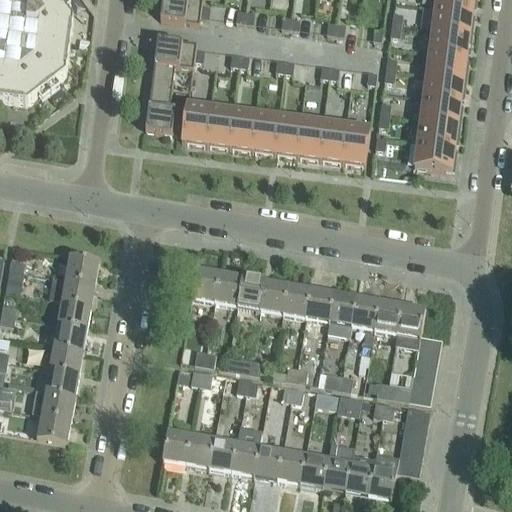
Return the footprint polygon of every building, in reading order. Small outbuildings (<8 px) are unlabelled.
[(0,0),(0,105),(28,109),(66,80),(73,25),(53,0),(0,0)] [(184,0),(163,0),(160,25),(199,30),(200,23),(201,12),(202,5),(184,2),(184,0)] [(476,8),(476,0),(436,0),(435,13),(472,18),(474,8),(476,8)] [(210,13),(201,12),(200,23),(209,25),(210,13)] [(435,13),(432,36),(472,41),(473,28),(471,28),(472,18),(435,13)] [(244,29),(246,17),(237,16),(236,28),(244,29)] [(253,30),(255,19),(246,17),(244,29),(253,30)] [(401,32),(403,20),(393,19),(391,31),(401,32)] [(290,35),(291,23),(283,22),(281,34),(290,35)] [(299,36),(300,24),(291,23),(290,35),(299,36)] [(335,41),(337,29),(328,28),(326,40),(335,41)] [(344,42),(345,30),(337,29),(335,41),(344,42)] [(400,44),(401,32),(391,31),(390,42),(400,44)] [(381,47),(383,36),(374,34),(373,46),(381,47)] [(429,58),(466,63),(468,53),(470,54),(472,41),(432,36),(429,58)] [(196,49),(157,44),(151,90),(172,93),(175,71),(193,74),(194,67),(196,55),(196,49)] [(204,56),(196,55),(194,67),(203,68),(204,56)] [(426,81),(465,86),(467,73),(465,73),(466,63),(429,58),(426,81)] [(239,73),(240,61),(232,60),(230,72),(239,73)] [(247,74),(249,62),(240,61),(239,73),(247,74)] [(395,77),(397,65),(387,64),(385,75),(395,77)] [(284,79),(285,67),(277,66),(275,78),(284,79)] [(292,80),(294,68),(285,67),(284,79),(292,80)] [(329,85),(330,73),(322,72),(320,84),(329,85)] [(337,86),(339,74),(330,73),(329,85),(337,86)] [(394,89),(395,77),(385,75),(384,87),(394,89)] [(375,91),(377,79),(368,78),(367,90),(375,91)] [(423,103),(460,108),(462,98),(464,99),(465,86),(426,81),(423,103)] [(151,90),(145,137),(182,141),(186,116),(169,114),(172,93),(151,90)] [(420,126),(460,131),(461,119),(459,118),(460,108),(423,103),(420,126)] [(186,109),(186,116),(182,141),(181,147),(206,151),(210,113),(186,109)] [(389,122),(391,110),(381,109),(380,121),(389,122)] [(210,113),(206,151),(228,153),(233,116),(210,113)] [(233,116),(228,153),(251,156),(256,119),(233,116)] [(256,119),(251,156),(274,159),(278,122),(256,119)] [(388,133),(389,122),(380,121),(378,132),(388,133)] [(278,122),(274,159),(296,162),(301,125),(278,122)] [(301,125),(296,162),(319,165),(323,128),(301,125)] [(417,149),(455,154),(456,144),(458,144),(460,131),(420,126),(417,149)] [(323,128),(319,165),(341,168),(346,131),(323,128)] [(346,131),(341,168),(365,171),(370,134),(346,131)] [(385,156),(386,145),(377,143),(375,155),(385,156)] [(417,149),(414,173),(453,178),(455,164),(453,163),(455,154),(417,149)] [(97,290),(101,267),(69,262),(65,284),(97,290)] [(26,268),(11,266),(10,275),(24,278),(26,268)] [(214,310),(220,278),(197,274),(192,306),(214,310)] [(23,287),(24,278),(10,275),(5,299),(20,301),(23,287)] [(237,314),(243,282),(220,278),(214,310),(237,314)] [(260,318),(266,286),(243,282),(237,314),(260,318)] [(93,313),(97,290),(65,284),(61,307),(93,313)] [(283,322),(288,290),(266,286),(260,318),(283,322)] [(305,326),(311,294),(288,290),(283,322),(305,326)] [(328,330),(334,298),(311,294),(305,326),(328,330)] [(351,334),(357,302),(334,298),(328,330),(327,340),(349,344),(351,334)] [(374,339),(379,306),(357,302),(351,334),(374,339)] [(396,343),(402,310),(379,306),(374,339),(396,343)] [(89,336),(93,313),(61,307),(57,330),(89,336)] [(396,343),(395,352),(417,356),(418,353),(420,342),(425,314),(402,310),(396,343)] [(18,313),(3,311),(1,320),(16,323),(18,313)] [(0,330),(14,333),(16,323),(1,320),(0,328),(0,330)] [(85,358),(89,336),(57,330),(53,353),(85,358)] [(440,357),(442,346),(420,342),(418,353),(440,357)] [(81,381),(85,358),(53,353),(49,375),(81,381)] [(438,368),(440,357),(418,353),(417,356),(416,364),(438,368)] [(10,359),(0,356),(0,366),(8,368),(10,359)] [(205,372),(207,358),(198,356),(195,371),(205,372)] [(217,360),(207,358),(205,372),(214,374),(217,360)] [(229,361),(226,376),(240,378),(250,380),(253,366),(243,364),(229,361)] [(436,379),(438,368),(416,364),(414,375),(436,379)] [(262,367),(253,366),(250,380),(260,382),(262,367)] [(296,388),(298,374),(289,372),(287,378),(275,376),(273,384),(296,388)] [(298,374),(296,388),(305,390),(308,375),(298,374)] [(77,404),(81,381),(49,375),(45,398),(77,404)] [(434,390),(436,379),(414,375),(412,386),(434,390)] [(201,393),(204,378),(194,376),(191,391),(201,393)] [(211,395),(213,380),(204,378),(201,393),(211,395)] [(340,396),(342,382),(321,378),(320,378),(317,392),(340,396)] [(354,383),(342,382),(340,396),(351,398),(354,383)] [(246,400),(249,386),(239,384),(237,399),(246,400)] [(256,402),(259,388),(249,386),(246,400),(256,402)] [(432,401),(434,390),(412,386),(412,387),(404,386),(402,396),(432,401)] [(387,404),(389,390),(379,388),(377,403),(387,404)] [(399,391),(389,390),(387,404),(396,406),(399,391)] [(292,408),(295,394),(285,392),(282,407),(292,408)] [(302,410),(304,396),(295,394),(292,408),(302,410)] [(36,396),(32,419),(41,421),(73,426),(77,404),(45,398),(36,396)] [(432,401),(402,396),(400,407),(430,413),(432,401)] [(337,415),(339,401),(330,400),(328,413),(337,415)] [(348,417),(350,404),(350,403),(339,401),(337,415),(348,417)] [(363,406),(361,415),(369,416),(371,408),(363,406)] [(376,408),(373,423),(383,424),(386,410),(376,408)] [(393,426),(395,412),(395,411),(386,410),(383,424),(393,426)] [(430,418),(408,414),(406,425),(428,429),(430,418)] [(69,450),(73,426),(41,421),(37,445),(69,450)] [(426,440),(428,429),(406,425),(404,436),(426,440)] [(185,473),(191,440),(168,436),(162,469),(185,473)] [(424,450),(426,440),(404,436),(402,446),(424,450)] [(208,477),(214,444),(191,440),(185,473),(208,477)] [(231,481),(236,448),(214,444),(208,477),(231,481)] [(422,461),(424,450),(402,446),(400,457),(422,461)] [(254,485),(259,453),(236,448),(231,481),(254,485)] [(328,465),(322,497),(345,501),(352,462),(353,454),(330,450),(328,465)] [(276,489),(282,457),(259,453),(254,485),(276,489)] [(299,493),(305,461),(282,457),(276,489),(299,493)] [(420,472),(422,461),(400,457),(399,464),(398,468),(420,472)] [(391,509),(396,479),(398,468),(399,464),(376,460),(375,465),(368,505),(391,509)] [(322,497),(328,465),(305,461),(299,493),(322,497)] [(368,505),(375,465),(352,462),(345,501),(368,505)] [(419,483),(420,472),(398,468),(396,479),(419,483)]
